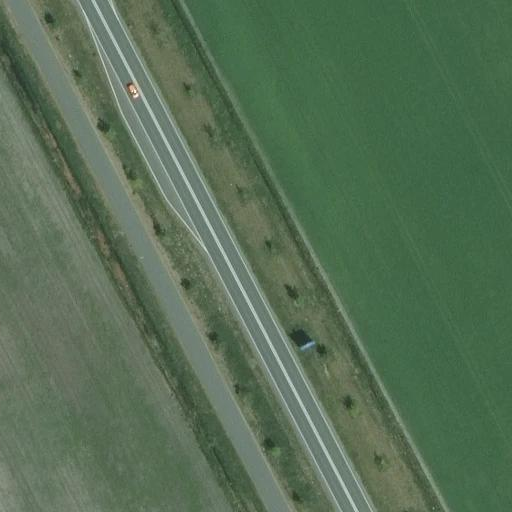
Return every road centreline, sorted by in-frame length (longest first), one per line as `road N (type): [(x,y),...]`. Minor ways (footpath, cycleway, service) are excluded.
road 1 (trunk): [(351,511),(84,0)]
road 2 (unclassified): [(279,511),(15,0)]
